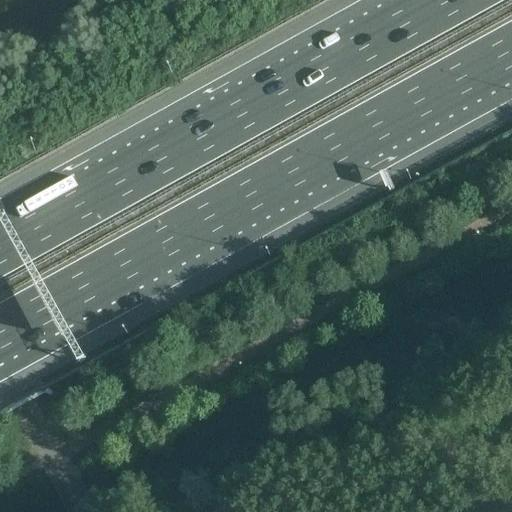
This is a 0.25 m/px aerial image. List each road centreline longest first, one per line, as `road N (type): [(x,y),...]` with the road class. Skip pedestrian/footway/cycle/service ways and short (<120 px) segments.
road 1 (motorway): [(0,335),(511,51)]
road 2 (motorway): [(449,0),(0,250)]
